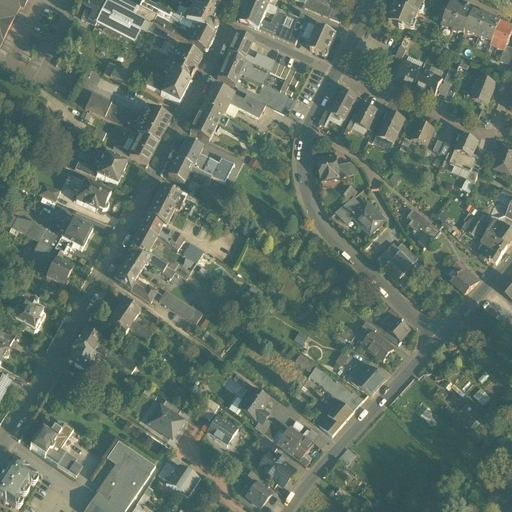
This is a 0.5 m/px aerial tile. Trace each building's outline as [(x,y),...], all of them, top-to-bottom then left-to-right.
[(0,0),(0,47),(19,9),(23,0),(0,0)] [(23,0),(19,9),(23,11),(28,0),(23,0)] [(87,9),(81,21),(95,28),(96,26),(107,4),(97,0),(86,0),(84,6),(87,8),(86,9),(87,9)] [(118,0),(108,0),(107,4),(134,18),(138,10),(118,0)] [(196,0),(195,1),(193,6),(213,16),(221,0),(196,0)] [(262,23),(266,14),(269,8),(250,0),(240,24),(258,32),(259,32),(262,23)] [(249,0),(250,0),(269,8),(272,0),(249,0)] [(274,11),(278,0),(272,0),(269,8),(274,11)] [(304,10),(329,20),(329,18),(330,19),(334,8),(330,6),(314,0),(307,0),(305,6),(304,6),(303,8),(305,9),(304,10)] [(400,0),(397,8),(418,16),(422,8),(423,9),(426,0),(425,0),(400,0)] [(170,20),(172,16),(143,1),(139,9),(151,15),(156,18),(177,30),(176,30),(181,33),(192,38),(197,29),(192,26),(189,30),(179,25),(170,20)] [(107,4),(96,26),(134,45),(144,24),(133,18),(134,18),(107,4)] [(212,18),(213,16),(193,6),(190,13),(186,11),(181,21),(192,26),(197,29),(214,37),(217,32),(217,30),(216,28),(215,26),(212,25),(214,20),(212,18)] [(449,29),(453,31),(462,11),(459,10),(456,6),(451,6),(441,28),(446,31),(449,29)] [(414,25),(418,16),(397,8),(396,7),(395,7),(388,24),(397,28),(399,30),(402,32),(405,31),(410,33),(413,24),(414,25)] [(274,11),(269,8),(266,14),(275,18),(278,12),(274,11)] [(329,20),(340,25),(346,12),(334,8),(330,19),(329,18),(329,20)] [(151,27),(155,18),(156,18),(151,15),(139,9),(138,10),(134,18),(133,18),(144,24),(151,27)] [(464,36),(465,34),(473,15),(468,13),(466,10),(463,11),(462,11),(453,31),(452,33),(458,35),(460,34),(464,36)] [(259,32),(295,48),(299,38),(305,24),(278,12),(275,18),(271,27),(262,23),(259,32)] [(465,34),(478,40),(487,19),(486,19),(486,20),(480,18),(481,16),(473,14),(473,15),(465,34)] [(170,20),(179,25),(181,21),(172,16),(170,20)] [(177,30),(156,18),(155,18),(151,27),(152,27),(166,35),(167,36),(177,41),(181,33),(176,30),(177,30)] [(478,40),(492,46),(500,25),(500,24),(499,26),(493,23),(494,22),(487,19),(478,40)] [(179,25),(189,30),(192,26),(181,21),(179,25)] [(299,38),(305,41),(312,27),(305,24),(299,38)] [(511,35),(511,29),(500,25),(492,46),(491,46),(498,49),(497,51),(503,54),(504,54),(507,48),(511,35)] [(158,39),(164,42),(167,36),(166,35),(151,27),(148,33),(158,39)] [(317,29),(312,27),(305,41),(310,43),(317,29)] [(195,33),(192,38),(188,46),(205,55),(214,37),(197,29),(195,33)] [(310,53),(325,59),(327,58),(336,37),(317,29),(310,43),(310,44),(313,45),(310,53)] [(177,41),(188,46),(192,38),(181,33),(177,41)] [(227,56),(243,64),(244,61),(246,57),(253,43),(237,36),(227,56)] [(158,39),(152,51),(158,54),(164,42),(158,39)] [(510,68),(511,60),(511,51),(507,48),(504,54),(503,54),(499,64),(510,68)] [(172,74),(190,84),(195,75),(194,75),(202,61),(178,49),(174,56),(176,57),(169,73),(172,74)] [(394,62),(400,64),(405,53),(399,50),(394,62)] [(153,65),(158,54),(152,51),(146,61),(153,65)] [(240,77),(242,72),(245,65),(243,64),(227,56),(216,81),(235,90),(240,77)] [(251,67),(269,76),(269,75),(274,64),(257,56),(254,61),(251,67)] [(247,62),(244,61),(243,64),(245,65),(251,67),(254,61),(248,58),(247,62)] [(269,75),(274,77),(279,66),(274,64),(269,75)] [(104,77),(110,80),(115,68),(109,65),(104,77)] [(251,67),(245,65),(242,72),(245,74),(244,78),(263,87),(269,76),(251,67)] [(409,86),(415,88),(422,73),(404,65),(397,82),(408,87),(409,86)] [(274,77),(279,80),(285,69),(279,66),(274,77)] [(134,77),(115,68),(110,80),(128,88),(134,77)] [(279,80),(285,82),(290,71),(285,69),(279,80)] [(285,82),(290,85),(296,74),(290,71),(285,82)] [(444,84),(450,87),(456,74),(450,71),(444,84)] [(442,82),(422,73),(415,88),(414,90),(426,95),(425,98),(433,101),(434,99),(435,99),(442,82)] [(172,74),(165,87),(161,96),(160,97),(178,106),(190,84),(172,74)] [(301,76),(296,74),(290,85),(296,87),(301,76)] [(146,88),(161,96),(165,87),(151,79),(146,88)] [(473,103),(487,108),(496,86),(479,79),(476,87),(479,88),(473,103)] [(285,96),(290,85),(285,82),(280,93),(285,96)] [(290,85),(285,96),(291,98),(296,87),(290,85)] [(464,99),(473,103),(479,88),(476,87),(473,96),(466,94),(464,99)] [(226,111),(229,106),(233,98),(213,88),(203,109),(221,118),(222,119),(224,115),(221,114),(223,109),(226,111)] [(443,103),(450,106),(456,92),(450,89),(443,103)] [(331,117),(343,123),(357,99),(348,94),(347,95),(343,93),(332,112),(330,116),(331,117)] [(243,103),(254,109),(263,113),(266,107),(252,100),(246,97),(243,103)] [(77,109),(85,112),(90,101),(82,98),(77,109)] [(85,112),(97,118),(101,109),(108,111),(110,107),(91,98),(90,101),(85,112)] [(243,103),(233,98),(229,106),(250,117),(254,109),(243,103)] [(118,110),(110,107),(108,111),(101,109),(97,118),(111,125),(115,116),(118,110)] [(355,126),(367,132),(373,120),(377,113),(365,107),(359,119),(355,126)] [(136,137),(139,138),(143,131),(153,113),(163,118),(149,111),(146,109),(137,126),(135,130),(139,131),(136,137)] [(199,115),(218,125),(221,118),(203,109),(199,115)] [(258,121),(263,113),(254,109),(250,117),(258,121)] [(322,120),(327,123),(331,117),(330,116),(332,112),(328,109),(322,120)] [(143,131),(139,138),(157,147),(170,122),(163,118),(153,113),(143,131)] [(190,135),(208,144),(218,126),(218,125),(199,115),(189,135),(190,135)] [(378,140),(393,147),(405,122),(390,115),(378,140)] [(111,125),(136,137),(139,131),(135,130),(137,126),(134,124),(136,120),(129,116),(126,121),(115,116),(111,125)] [(346,131),(351,134),(355,126),(359,119),(353,116),(346,131)] [(222,119),(221,118),(218,125),(218,126),(241,138),(245,131),(222,119)] [(319,126),(324,129),(327,123),(322,120),(319,126)] [(367,132),(372,135),(378,122),(373,120),(367,132)] [(412,142),(426,149),(430,141),(433,135),(434,131),(419,125),(412,142)] [(90,141),(101,146),(106,135),(96,130),(90,141)] [(368,144),(373,147),(378,137),(373,135),(368,144)] [(158,147),(157,147),(139,138),(131,155),(128,160),(147,168),(158,147)] [(461,138),(455,153),(471,160),(472,157),(478,146),(461,138)] [(406,142),(402,151),(407,153),(411,145),(406,142)] [(186,143),(176,163),(192,171),(199,158),(199,157),(202,151),(186,143)] [(435,154),(440,157),(444,147),(439,145),(435,154)] [(112,152),(128,160),(131,155),(115,147),(112,152)] [(494,173),(511,178),(511,175),(511,150),(502,148),(494,173)] [(469,165),(471,160),(455,153),(449,166),(469,175),(470,176),(473,171),(474,167),(469,165)] [(97,170),(100,171),(106,158),(99,155),(95,164),(99,165),(97,170)] [(237,167),(240,162),(227,156),(224,161),(237,167)] [(473,171),(479,173),(483,162),(472,157),(471,160),(469,165),(474,167),(473,171)] [(100,171),(98,175),(96,179),(97,180),(116,189),(126,167),(106,158),(100,171)] [(220,162),(218,166),(208,161),(207,162),(199,158),(192,171),(211,180),(224,187),(233,168),(220,162)] [(64,169),(74,174),(78,164),(68,159),(64,169)] [(318,162),(321,184),(323,184),(322,182),(338,179),(338,182),(339,182),(339,180),(337,167),(336,159),(333,160),(333,159),(332,159),(332,160),(328,161),(327,160),(327,161),(318,162)] [(190,175),(192,171),(176,163),(167,180),(183,188),(190,175)] [(95,183),(97,180),(96,179),(98,175),(78,166),(79,164),(78,164),(74,174),(95,183)] [(337,167),(339,180),(353,178),(351,165),(337,167)] [(193,179),(208,186),(211,180),(192,171),(190,175),(194,177),(193,179)] [(466,183),(474,187),(479,173),(473,171),(470,176),(469,175),(466,183)] [(74,203),(96,214),(98,211),(102,213),(107,212),(109,208),(106,204),(110,196),(83,183),(79,192),(81,193),(78,198),(77,197),(74,203)] [(350,201),(357,193),(348,185),(341,193),(350,201)] [(39,198),(55,205),(60,193),(43,186),(39,198)] [(162,189),(150,213),(158,218),(168,224),(174,212),(179,214),(186,201),(162,189)] [(500,198),(511,204),(511,195),(503,191),(500,198)] [(186,201),(196,206),(201,196),(193,192),(189,194),(186,201)] [(347,226),(352,220),(359,213),(357,211),(360,208),(353,201),(352,201),(336,214),(347,226)] [(362,210),(359,213),(352,220),(359,227),(361,224),(372,236),(385,223),(367,205),(362,210)] [(150,213),(147,219),(162,228),(165,230),(168,224),(158,218),(150,213)] [(425,250),(431,243),(432,244),(431,244),(432,245),(440,234),(415,213),(409,221),(412,223),(413,224),(410,229),(415,233),(413,235),(420,242),(418,244),(424,249),(425,249),(425,250)] [(0,225),(11,231),(16,221),(10,215),(0,225)] [(141,231),(156,241),(162,228),(147,219),(141,231)] [(19,235),(25,238),(33,224),(16,221),(11,231),(15,233),(19,235)] [(38,245),(55,253),(63,257),(66,251),(70,253),(73,249),(82,253),(86,244),(92,233),(72,222),(68,229),(64,227),(60,234),(64,236),(61,241),(59,240),(54,235),(53,237),(51,236),(46,231),(45,232),(44,232),(40,228),(39,229),(34,224),(33,224),(25,238),(38,245)] [(470,226),(468,229),(478,235),(482,228),(474,223),(472,227),(470,226)] [(495,224),(488,235),(497,241),(505,229),(495,224)] [(165,230),(162,228),(156,241),(177,254),(184,243),(165,230)] [(471,246),(478,235),(468,229),(463,237),(465,238),(464,240),(462,239),(461,240),(471,246)] [(497,241),(497,242),(507,248),(508,249),(511,243),(511,233),(505,229),(497,241)] [(132,248),(147,257),(153,246),(156,241),(141,231),(132,248)] [(497,242),(497,241),(488,235),(481,246),(491,252),(497,242)] [(497,266),(507,248),(497,242),(491,252),(494,253),(489,262),(497,266)] [(49,265),(49,264),(55,253),(38,245),(32,257),(45,264),(45,263),(49,265)] [(375,264),(395,284),(413,266),(413,265),(417,261),(402,246),(398,250),(393,245),(375,264)] [(153,246),(147,257),(150,259),(166,269),(174,274),(178,267),(154,252),(156,247),(153,246)] [(488,257),(491,252),(481,246),(478,251),(488,257)] [(183,258),(196,266),(203,256),(190,247),(183,258)] [(130,258),(124,267),(138,277),(145,267),(150,259),(147,257),(132,248),(128,256),(130,258)] [(486,260),(489,262),(494,253),(491,252),(488,257),(486,260)] [(59,265),(63,257),(55,253),(49,264),(53,267),(46,280),(63,289),(64,287),(65,288),(66,287),(68,284),(68,282),(66,282),(72,271),(59,265)] [(166,269),(150,259),(145,267),(147,268),(148,266),(162,275),(166,269)] [(450,284),(465,297),(479,283),(458,262),(456,265),(453,267),(452,268),(459,275),(450,284)] [(114,283),(130,294),(133,286),(138,277),(124,267),(114,283)] [(178,267),(174,274),(166,269),(162,275),(171,280),(175,275),(186,282),(190,275),(178,267)] [(496,290),(511,303),(511,283),(510,282),(506,278),(496,290)] [(23,286),(38,295),(41,290),(26,281),(23,286)] [(144,293),(133,286),(130,294),(149,306),(157,294),(147,288),(144,293)] [(158,303),(196,327),(202,317),(165,293),(158,303)] [(123,304),(140,315),(143,311),(127,299),(123,304)] [(24,331),(34,336),(35,334),(35,335),(37,334),(40,329),(39,327),(40,325),(41,325),(45,318),(44,316),(35,311),(38,307),(30,303),(28,307),(21,303),(15,315),(13,314),(8,322),(11,323),(10,323),(19,328),(17,331),(23,334),(24,331)] [(116,315),(132,326),(135,322),(136,321),(140,315),(123,304),(116,315)] [(128,333),(129,331),(132,326),(116,315),(108,327),(124,338),(128,333)] [(383,325),(389,330),(397,321),(390,316),(383,325)] [(376,332),(383,337),(387,332),(371,317),(366,324),(376,332)] [(410,333),(397,321),(389,330),(387,332),(394,339),(395,338),(401,344),(401,343),(410,333)] [(137,324),(135,322),(132,326),(141,333),(145,327),(138,322),(137,324)] [(372,336),(373,337),(376,332),(366,324),(362,329),(364,331),(365,331),(372,336)] [(141,333),(132,326),(129,331),(132,333),(130,334),(137,339),(141,333)] [(155,333),(145,327),(141,333),(151,339),(155,333)] [(342,344),(349,348),(356,337),(344,329),(340,335),(345,339),(342,344)] [(359,337),(366,344),(372,336),(365,331),(364,331),(359,337)] [(383,337),(398,348),(402,344),(401,343),(401,344),(395,338),(394,339),(387,332),(383,337)] [(147,345),(149,343),(151,339),(141,333),(137,339),(147,345)] [(76,346),(93,357),(98,349),(101,344),(84,334),(76,346)] [(0,366),(4,360),(5,361),(6,361),(8,360),(9,359),(9,358),(9,356),(8,355),(7,354),(13,343),(0,335),(0,366)] [(373,337),(372,336),(366,344),(362,348),(376,360),(377,359),(383,364),(393,352),(386,346),(385,347),(373,337)] [(130,351),(140,357),(145,349),(141,346),(139,348),(134,345),(130,351)] [(84,374),(92,361),(94,357),(93,357),(76,346),(72,353),(74,354),(68,364),(84,374)] [(117,361),(98,349),(93,357),(94,357),(103,363),(113,368),(117,361)] [(294,364),(309,374),(314,364),(300,355),(294,364)] [(336,365),(341,369),(348,360),(343,356),(336,365)] [(103,363),(94,357),(92,361),(101,367),(103,363)] [(113,368),(130,379),(136,370),(118,359),(117,361),(113,368)] [(348,376),(354,381),(362,372),(356,367),(348,376)] [(359,389),(371,398),(386,381),(366,367),(362,372),(354,381),(360,387),(359,389)] [(308,380),(319,387),(326,378),(315,370),(308,380)] [(238,378),(237,377),(234,382),(241,388),(245,383),(238,378)] [(335,385),(326,378),(319,387),(328,394),(339,404),(340,403),(353,415),(363,403),(353,395),(352,397),(337,384),(335,385)] [(0,405),(10,387),(3,383),(0,381),(0,405)] [(259,426),(261,427),(265,422),(268,418),(261,413),(268,404),(245,387),(237,400),(243,404),(238,411),(241,413),(259,426)] [(243,404),(237,400),(227,413),(237,419),(241,413),(238,411),(243,404)] [(161,409),(176,419),(181,412),(166,402),(161,409)] [(208,402),(198,416),(209,423),(218,409),(208,402)] [(332,439),(353,415),(340,403),(339,404),(319,427),(332,439)] [(148,426),(172,441),(183,423),(176,419),(161,409),(160,408),(148,426)] [(490,420),(483,415),(477,423),(476,423),(470,431),(479,437),(490,420)] [(237,432),(217,419),(206,435),(227,448),(237,432)] [(255,431),(262,436),(270,426),(265,422),(261,427),(259,426),(255,431)] [(285,437),(270,426),(262,436),(277,447),(285,437)] [(45,458),(76,479),(82,470),(74,465),(76,462),(61,452),(73,433),(64,427),(60,433),(54,429),(49,436),(57,440),(49,451),(45,458)] [(37,453),(45,458),(49,451),(57,440),(49,436),(42,431),(30,449),(37,453)] [(304,439),(313,445),(319,438),(311,431),(304,439)] [(277,447),(289,456),(302,442),(289,432),(285,437),(277,447)] [(270,453),(273,455),(278,449),(264,438),(258,444),(270,454),(270,453)] [(304,439),(302,442),(289,456),(305,469),(309,465),(302,459),(313,446),(313,445),(304,439)] [(132,466),(137,458),(118,445),(106,461),(115,468),(122,459),(132,466)] [(338,463),(343,468),(353,456),(349,452),(348,451),(337,462),(338,463)] [(260,462),(260,466),(267,471),(264,474),(263,475),(270,480),(280,487),(282,483),(287,483),(295,473),(283,464),(284,463),(277,457),(276,458),(273,455),(270,453),(270,454),(267,458),(263,458),(260,462)] [(149,478),(154,470),(137,458),(132,466),(149,478)] [(95,497),(96,498),(116,511),(125,511),(150,478),(149,478),(132,466),(122,459),(115,468),(95,497)] [(6,504),(15,510),(21,501),(19,500),(29,486),(30,487),(36,478),(27,471),(28,470),(15,461),(11,468),(10,467),(4,476),(3,476),(0,480),(1,481),(0,481),(0,502),(5,506),(6,504)] [(176,471),(166,464),(157,477),(167,484),(176,471)] [(258,469),(264,474),(267,471),(260,466),(258,469)] [(167,484),(165,487),(187,501),(200,482),(191,476),(190,479),(185,476),(186,473),(178,468),(176,471),(167,484)] [(247,478),(256,485),(261,489),(265,484),(251,473),(247,478)] [(256,485),(245,498),(260,510),(271,497),(261,489),(256,485)] [(137,508),(141,511),(150,497),(144,494),(136,508),(137,508)] [(116,511),(96,498),(86,511),(116,511)]
